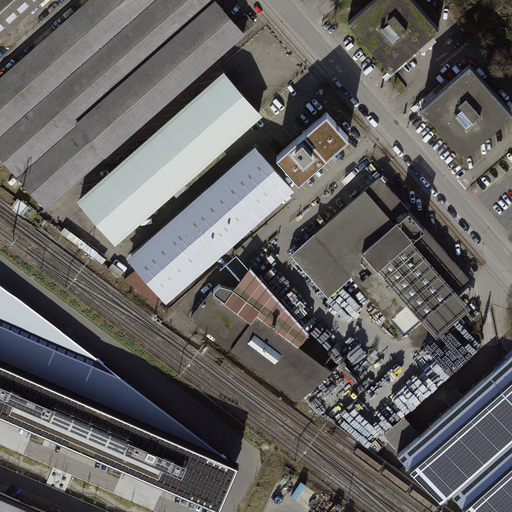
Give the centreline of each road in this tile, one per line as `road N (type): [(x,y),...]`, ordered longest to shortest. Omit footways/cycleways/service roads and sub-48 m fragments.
road 1 (unknown): [(282,5),(69,196),(76,219),(110,249),(132,249),(332,62)]
road 2 (unknown): [(511,276),(388,383),(260,236)]
road 3 (unclassified): [(511,269),(278,0)]
road 4 (unknown): [(138,390),(253,440),(260,451),(236,507),(156,470)]
road 5 (unknown): [(0,404),(156,470)]
road 6 (unknown): [(385,124),(260,236)]
road 7 (unknown): [(0,340),(18,312),(33,311),(123,346)]
